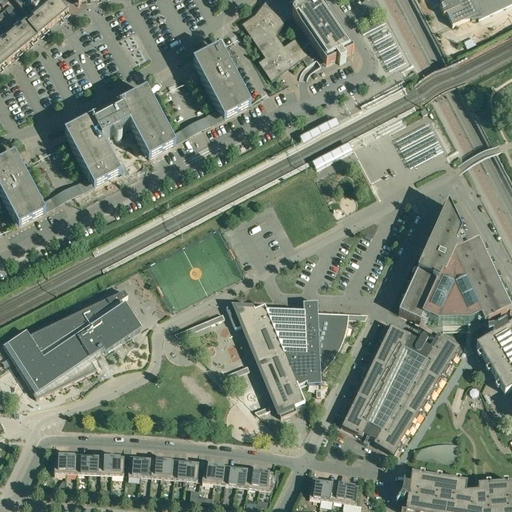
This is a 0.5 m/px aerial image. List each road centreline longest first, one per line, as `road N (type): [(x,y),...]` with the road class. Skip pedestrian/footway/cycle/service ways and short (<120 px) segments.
road 1 (residential): [(327,0),(367,57),(365,74),(0,259)]
road 2 (residential): [(451,175),(265,276),(276,299),(383,303)]
road 3 (residential): [(303,464),(56,440),(42,446),(13,505)]
road 4 (residential): [(244,0),(132,81),(0,143)]
road 5 (residential): [(303,464),(383,303)]
road 6 (residential): [(383,303),(451,175)]
